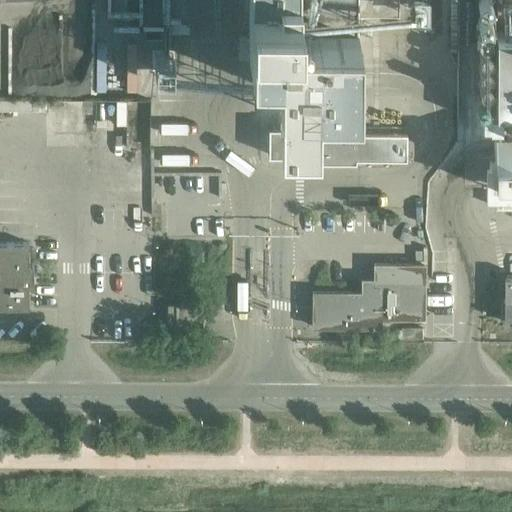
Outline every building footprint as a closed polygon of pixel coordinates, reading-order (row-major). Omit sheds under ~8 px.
[(356,59),(356,0),(248,0),(249,58),(277,58),(276,75),(276,93),(356,93),(356,74),(356,59)] [(511,31),(495,31),(495,108),(511,108),(511,31)] [(479,48),(478,49),(478,51),(478,52),(478,53),(479,54),(480,55),(481,56),(482,57),(484,58),(485,58),(487,58),(488,57),(489,57),(490,56),(491,55),(491,53),(492,52),(492,51),(492,50),(491,49),(491,48),(490,47),(488,45),(487,45),(486,45),(484,45),(483,45),(482,45),(481,46),(480,47),(479,48)] [(490,71),(491,70),(491,68),(492,67),(491,66),(491,64),(490,63),(490,62),(488,61),(487,61),(485,60),(484,60),(483,61),(481,61),(480,63),(479,64),(478,65),(478,66),(478,67),(478,69),(479,70),(479,71),(480,72),(481,73),(482,73),(484,74),(486,74),(487,73),(488,73),(489,72),(490,71)] [(490,87),(491,86),(491,85),(492,84),(492,83),(492,82),(491,81),(491,80),(490,79),(488,77),(487,77),(486,76),(484,76),(483,77),(481,77),(480,78),(479,79),(478,81),(478,82),(478,84),(478,85),(479,87),(480,88),(481,89),(482,89),(484,90),(485,90),(487,90),(488,89),(489,88),(490,87)] [(0,109),(46,111),(46,100),(0,98),(0,109)] [(501,123),(501,111),(489,111),(489,123),(501,123)] [(406,159),(406,133),(321,132),(322,113),(288,113),(287,126),(268,126),(268,154),(313,154),(313,158),(406,159)] [(511,188),(511,157),(489,157),(489,188),(511,188)] [(511,196),(495,197),(495,207),(511,206),(511,196)] [(33,285),(33,263),(28,263),(28,242),(0,241),(0,305),(28,306),(28,285),(33,285)] [(424,317),(425,291),(425,263),(374,262),(374,291),(313,291),(312,326),(381,327),(381,317),(424,317)] [(202,325),(203,303),(167,303),(167,325),(202,325)]
